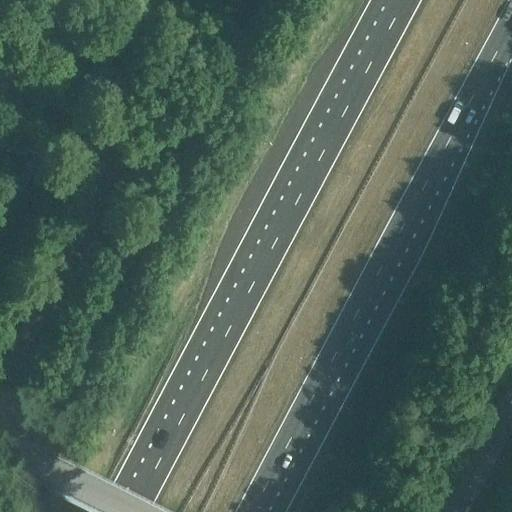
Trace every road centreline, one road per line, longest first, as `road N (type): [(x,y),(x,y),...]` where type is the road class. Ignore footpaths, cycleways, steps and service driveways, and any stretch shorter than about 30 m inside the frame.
road 1 (motorway): [(405,0),(133,511)]
road 2 (unclassified): [(106,511),(39,478),(18,456),(4,408),(100,197),(99,149),(81,112),(52,84),(0,57)]
road 3 (motorway): [(255,511),(511,28)]
